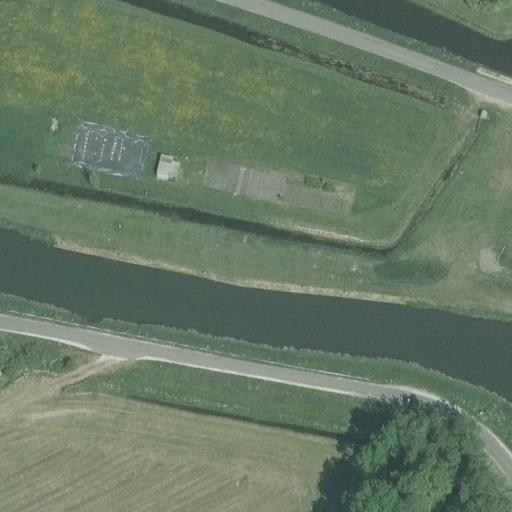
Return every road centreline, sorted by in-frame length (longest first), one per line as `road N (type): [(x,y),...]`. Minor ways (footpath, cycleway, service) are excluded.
road 1 (unclassified): [(511,472),(493,441),(457,413),(401,391),(0,321)]
road 2 (unclassified): [(511,97),(230,0)]
